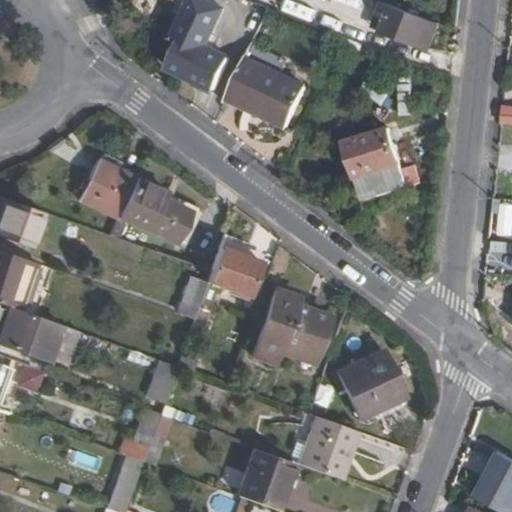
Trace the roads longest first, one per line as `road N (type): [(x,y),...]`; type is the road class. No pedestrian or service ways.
road 1 (residential): [(64,55),(90,65),(459,342)]
road 2 (residential): [(484,0),(451,301),(459,342)]
road 3 (residential): [(459,342),(466,373),(416,511)]
